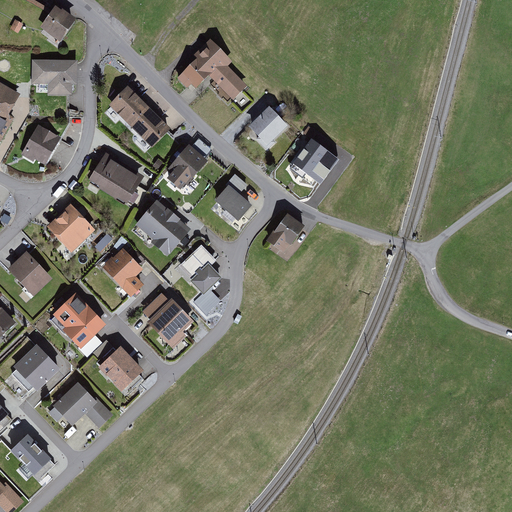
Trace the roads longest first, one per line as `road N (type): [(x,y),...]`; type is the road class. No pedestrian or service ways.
road 1 (residential): [(29,511),(221,329),(237,295),(240,249),(282,196)]
road 2 (residential): [(108,33),(282,196)]
road 3 (residential): [(43,202),(83,150),(92,58),(108,33)]
road 4 (residential): [(282,196),(432,256)]
road 5 (residential): [(432,256),(435,282),(453,310),(511,334)]
